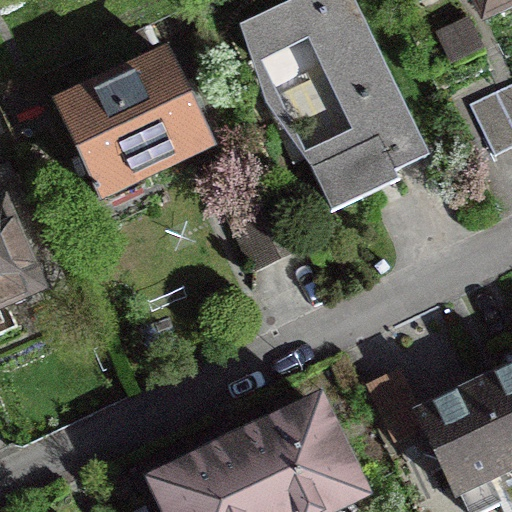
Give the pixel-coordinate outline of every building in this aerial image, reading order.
[(325,208),(424,160),(346,0),(300,0),(238,29),(255,65),(305,41),(352,132),(303,163),(325,208)] [(511,2),(511,0),(476,0),(484,16),(511,2)] [(98,199),(205,149),(164,63),(58,114),(98,199)] [(492,160),(511,150),(511,86),(467,108),(492,160)] [(253,273),(302,250),(277,199),(229,223),(253,273)] [(0,308),(37,293),(0,210),(0,308)] [(487,511),(498,507),(487,485),(511,472),(511,357),(503,362),(500,377),(491,381),(437,407),(414,418),(421,433),(416,446),(421,458),(435,462),(463,511),(487,511)] [(332,511),(358,500),(315,411),(153,489),(163,511),(332,511)]
